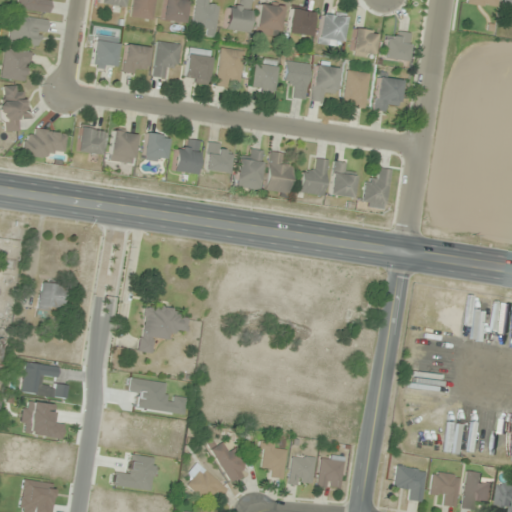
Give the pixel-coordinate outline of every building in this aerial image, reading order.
[(14,0),(15,0),(18,0),(17,9),(49,13),(50,0),(14,0)] [(152,19),(153,0),(131,0),(130,17),(152,19)] [(163,0),(160,20),(183,23),(186,0),(163,0)] [(214,35),(218,0),(213,0),(194,0),(192,27),(205,29),(205,34),(214,35)] [(226,6),(223,30),(246,33),(249,0),(237,0),(237,7),(226,6)] [(511,0),(502,0),(502,8),(511,9),(511,0)] [(254,32),(276,36),(281,7),(259,3),(254,32)] [(312,10),(289,8),(287,34),(310,36),(312,10)] [(340,47),(344,15),(321,12),(317,44),(340,47)] [(42,47),(46,20),(11,15),(7,42),(42,47)] [(375,31),(353,28),(349,55),(371,57),(375,31)] [(409,34),(393,31),(392,40),(385,38),(381,57),(404,62),(409,34)] [(112,70),(118,39),(95,34),(89,65),(112,70)] [(152,77),(163,78),(164,68),(175,70),(179,44),(156,41),(152,77)] [(145,68),(148,48),(125,44),(121,71),(136,74),(138,66),(145,68)] [(206,84),(211,51),(188,47),(183,81),(206,84)] [(0,76),(0,77),(25,82),(30,52),(4,48),(0,76)] [(227,88),(228,79),(239,81),(243,51),(220,48),(215,87),(227,88)] [(273,59),(250,59),(250,93),(273,93),(273,59)] [(303,100),(308,64),(285,61),(282,86),(294,87),(292,98),(303,100)] [(322,93),(333,94),(337,68),(315,65),(309,100),(321,103),(322,93)] [(363,109),(368,74),(347,71),(342,105),(363,109)] [(384,112),(385,104),(396,106),(400,80),(377,77),(372,110),(384,112)] [(23,131),(21,85),(0,86),(0,106),(1,132),(23,131)] [(101,130),(78,127),(76,153),(99,155),(101,130)] [(66,133),(34,129),(33,137),(23,136),(21,155),(51,159),(52,151),(63,153),(66,133)] [(132,164),(135,133),(111,131),(108,161),(132,164)] [(141,159),(162,162),(167,137),(145,133),(141,159)] [(194,175),(197,141),(186,140),(185,149),(173,148),(171,173),(194,175)] [(229,146),(207,143),(203,171),(226,174),(229,146)] [(237,158),(234,188),(256,190),(260,151),(250,150),(249,159),(237,158)] [(279,164),(280,153),(270,152),(264,191),(286,194),(290,165),(279,164)] [(326,160),(315,159),(313,169),(301,168),(298,193),(321,196),(326,160)] [(353,175),(343,174),(344,163),(332,162),(328,196),(350,198),(353,175)] [(377,179),(365,177),(361,207),(383,210),(389,170),(378,169),(377,179)] [(35,314),(48,316),(50,308),(60,310),(65,285),(42,281),(35,314)] [(137,352),(152,353),(153,334),(185,336),(187,317),(178,317),(179,308),(141,305),(137,352)] [(60,440),(62,425),(49,423),(52,404),(30,401),(29,409),(22,408),(18,433),(60,440)] [(265,477),(282,479),(285,445),(260,443),(258,466),(267,467),(265,477)] [(237,448),(224,451),(222,444),(213,446),(223,482),(245,475),(237,448)] [(343,458),(320,455),(315,487),(338,490),(343,458)] [(311,456),(289,456),(289,486),(311,486),(311,456)] [(225,488),(198,467),(183,486),(203,501),(212,491),(219,496),(225,488)] [(392,487),(410,490),(408,500),(419,502),(424,471),(395,467),(392,487)] [(458,476),(432,472),(429,493),(439,494),(437,505),(453,507),(458,476)] [(464,473),(460,508),(474,509),(475,500),(489,502),(492,477),(464,473)] [(511,511),(511,483),(499,482),(497,504),(511,505),(510,511),(511,511)]
